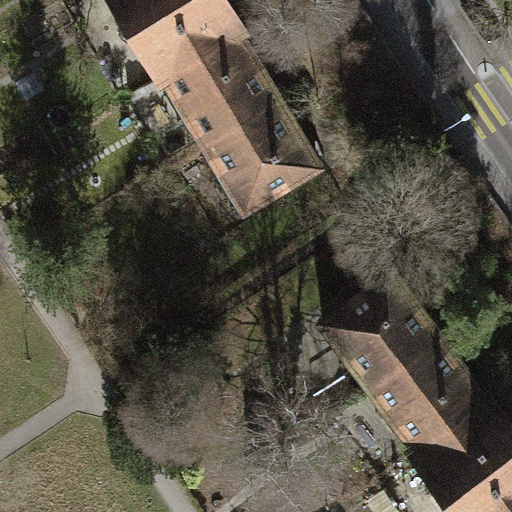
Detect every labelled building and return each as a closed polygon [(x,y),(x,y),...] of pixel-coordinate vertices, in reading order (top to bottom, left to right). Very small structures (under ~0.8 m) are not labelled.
[(117,0),(161,74),(165,72),(239,28),(242,26),(226,0),(117,0)] [(165,72),(205,139),(279,95),(239,28),(165,72)] [(320,164),(279,95),(205,139),(246,207),(320,164)] [(323,319),(370,383),(440,331),(392,268),(323,319)] [(486,393),(440,331),(370,383),(417,445),(486,393)] [(462,511),(511,511),(511,421),(489,391),(486,393),(417,445),(413,447),(462,511)]
